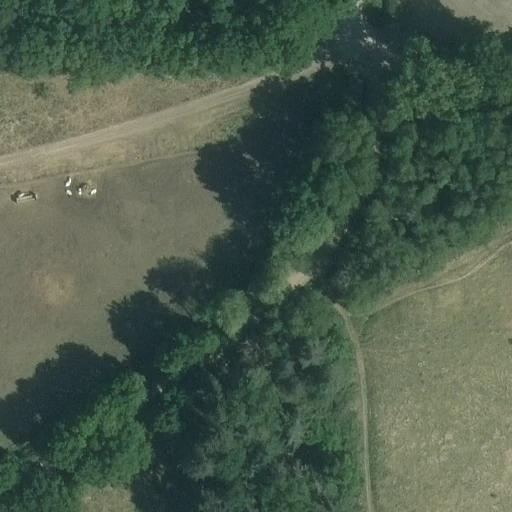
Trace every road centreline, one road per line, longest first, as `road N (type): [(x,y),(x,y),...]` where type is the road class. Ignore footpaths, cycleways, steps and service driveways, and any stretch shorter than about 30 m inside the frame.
road 1 (track): [(0,500),(149,400),(316,257),(355,195),(373,134),(374,60)]
road 2 (unknown): [(366,511),(358,384),(316,257)]
